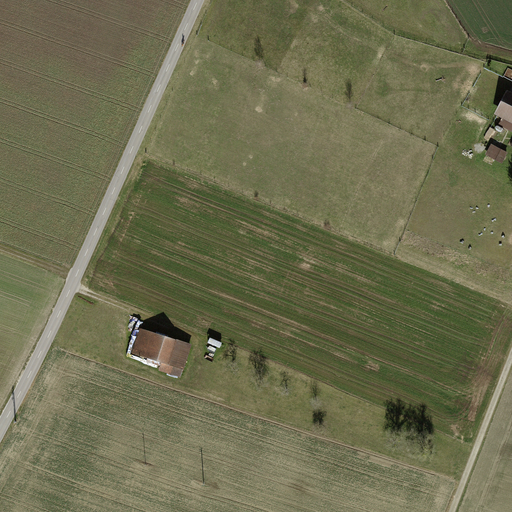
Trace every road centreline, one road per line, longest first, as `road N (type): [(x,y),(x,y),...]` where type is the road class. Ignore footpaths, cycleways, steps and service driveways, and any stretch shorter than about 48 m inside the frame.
road 1 (tertiary): [(0,427),(73,287),(199,0)]
road 2 (track): [(511,353),(451,511)]
